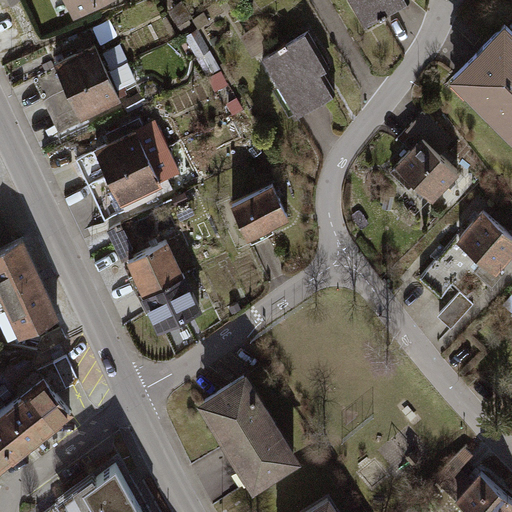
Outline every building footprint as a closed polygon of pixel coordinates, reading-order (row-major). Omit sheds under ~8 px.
[(67,0),(75,17),(114,0),(67,0)] [(351,0),(366,26),(409,3),(407,0),(351,0)] [(511,29),(503,21),(449,75),(511,138),(511,29)] [(330,69),(308,32),(265,57),(300,115),(334,94),(322,74),(330,69)] [(69,92),(113,71),(98,39),(54,59),(69,92)] [(113,71),(69,92),(82,120),(126,99),(113,71)] [(110,177),(152,157),(138,126),(95,146),(110,177)] [(461,172),(423,135),(393,165),(430,202),(461,172)] [(152,157),(110,177),(124,205),(165,186),(152,157)] [(272,180),(231,200),(248,237),(290,217),(272,180)] [(0,203),(0,242),(15,235),(0,203)] [(511,257),(511,233),(484,209),(459,237),(499,272),(511,257)] [(26,235),(0,247),(0,290),(20,332),(63,311),(26,235)] [(144,294),(186,275),(169,238),(127,258),(144,294)] [(186,275),(144,294),(160,328),(202,308),(186,275)] [(70,355),(57,361),(69,387),(82,381),(70,355)] [(301,460),(246,369),(196,399),(251,490),(301,460)] [(0,470),(74,413),(44,375),(0,409),(0,470)] [(143,511),(117,464),(97,478),(94,473),(75,487),(56,499),(59,503),(46,511),(143,511)] [(511,511),(511,499),(481,472),(456,499),(469,511),(511,511)] [(339,511),(329,494),(299,511),(339,511)]
